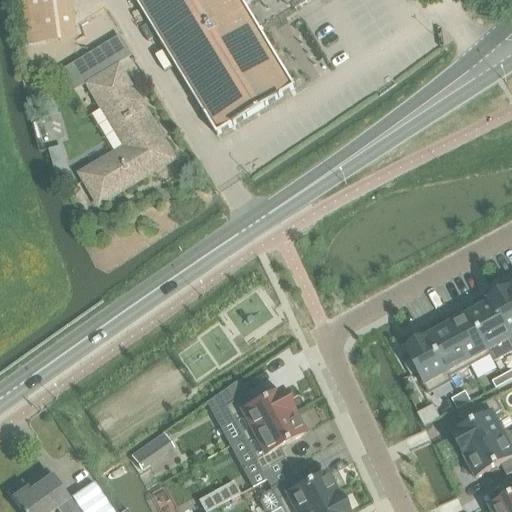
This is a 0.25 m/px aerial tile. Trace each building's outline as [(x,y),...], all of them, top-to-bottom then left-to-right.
[(78,41),(72,0),(21,0),(27,49),(78,41)] [(134,0),(217,137),(295,90),(260,32),(311,0),(134,0)] [(170,155),(132,92),(103,110),(127,149),(81,177),(96,200),(170,155)] [(488,301),(487,302),(489,305),(490,305),(508,338),(509,337),(511,335),(511,294),(509,290),(488,301)] [(489,305),(469,316),(490,357),(491,357),(494,364),(494,363),(511,353),(511,343),(509,337),(508,338),(490,305),(489,305)] [(469,316),(447,328),(469,369),(470,368),(490,357),(469,316)] [(447,328),(426,340),(448,380),(449,379),(469,369),(447,328)] [(426,340),(405,351),(405,352),(410,361),(417,374),(418,375),(429,396),(450,384),(452,384),(449,379),(448,380),(426,340)] [(410,361),(404,365),(411,378),(417,374),(410,361)] [(511,378),(507,370),(500,374),(506,385),(511,381),(511,378)] [(500,374),(493,378),(499,389),(506,385),(500,374)] [(249,396),(225,409),(243,441),(292,414),(280,392),(254,406),(249,396)] [(465,393),(458,397),(464,408),(471,404),(465,393)] [(458,397),(451,401),(457,412),(464,408),(458,397)] [(477,423),(452,437),(464,459),(504,437),(504,436),(493,417),(502,412),(495,400),(476,410),(472,404),(457,412),(461,420),(472,414),(477,423)] [(292,414),(243,441),(261,473),(284,461),(278,450),(304,436),(292,414)] [(504,437),(464,459),(476,481),(501,467),(507,478),(511,474),(511,441),(508,435),(508,434),(504,436),(504,437)] [(164,436),(131,459),(140,472),(173,449),(164,436)] [(261,497),(259,504),(263,511),(275,511),(280,509),(281,511),(309,511),(337,497),(325,475),(299,489),(294,478),(270,491),(271,492),(261,497)] [(19,511),(52,511),(56,510),(57,511),(74,511),(51,478),(28,494),(26,491),(12,501),(19,511)] [(70,498),(78,511),(109,511),(91,484),(70,498)] [(511,490),(511,497),(489,510),(490,511),(511,511),(511,484),(509,486),(511,490)] [(234,485),(217,495),(223,505),(240,496),(234,485)] [(337,497),(309,511),(348,511),(349,509),(344,501),(338,499),(337,497)]
